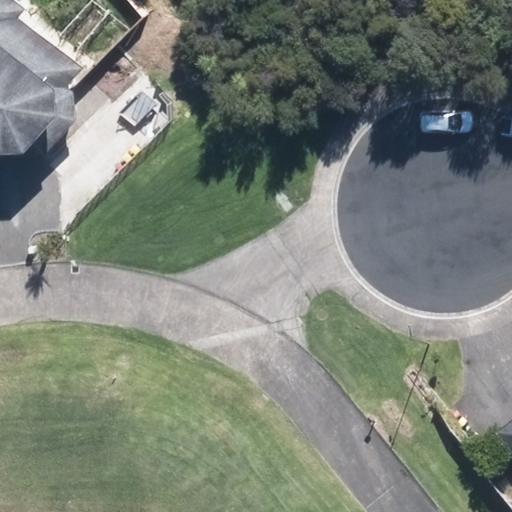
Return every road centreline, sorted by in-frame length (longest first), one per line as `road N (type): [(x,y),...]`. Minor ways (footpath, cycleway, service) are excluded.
road 1 (residential): [(203,316),(256,282),(442,204)]
road 2 (residential): [(203,316),(120,293),(0,297)]
